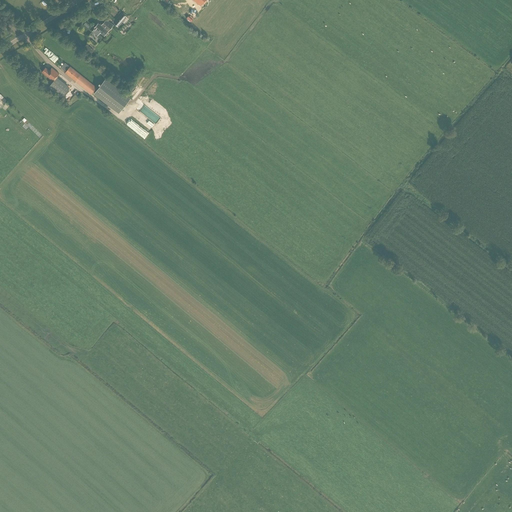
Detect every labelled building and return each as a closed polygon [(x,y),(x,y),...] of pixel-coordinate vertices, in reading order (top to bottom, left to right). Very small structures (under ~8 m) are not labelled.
[(122,22),(125,24),(129,19),(122,13),(114,23),(118,27),(122,22)] [(98,34),(100,33),(104,36),(113,26),(106,20),(102,25),(101,24),(100,24),(99,25),(98,24),(95,27),(97,29),(95,31),(98,34)] [(84,48),(91,53),(94,50),(87,44),(84,48)] [(65,63),(61,68),(66,72),(65,73),(92,94),(97,88),(70,66),(70,67),(65,63)] [(61,86),(64,83),(65,81),(59,76),(60,75),(59,74),(52,68),(49,70),(46,67),(42,72),(47,76),(53,81),(50,85),(49,84),(47,87),(60,98),(66,90),(61,86)] [(95,94),(119,113),(130,99),(106,80),(95,94)] [(150,129),(154,123),(138,110),(133,116),(150,129)] [(141,126),(131,116),(126,122),(136,131),(141,126)]
